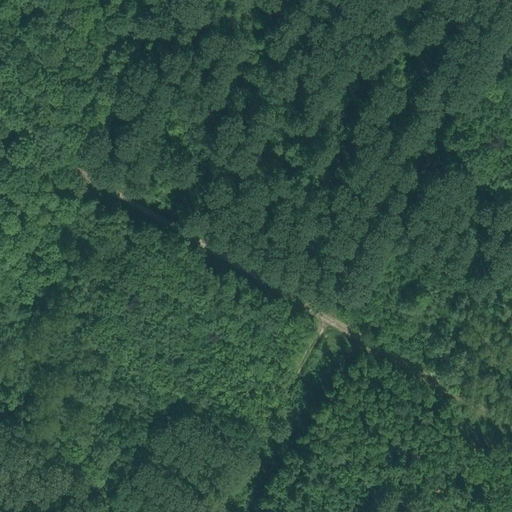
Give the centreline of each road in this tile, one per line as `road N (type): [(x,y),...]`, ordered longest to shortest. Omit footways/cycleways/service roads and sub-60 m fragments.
road 1 (track): [(323,317),(511,9)]
road 2 (track): [(62,161),(323,317)]
road 3 (track): [(511,430),(323,317)]
